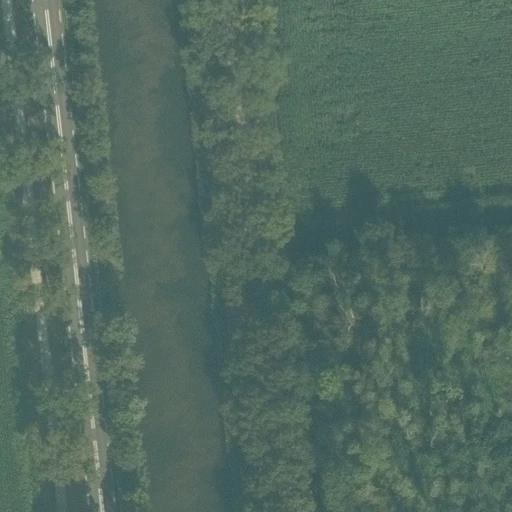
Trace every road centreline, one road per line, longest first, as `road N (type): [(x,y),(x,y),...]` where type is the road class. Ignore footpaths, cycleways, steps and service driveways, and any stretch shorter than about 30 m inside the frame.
road 1 (primary): [(105,511),(46,0)]
road 2 (track): [(278,511),(219,0)]
